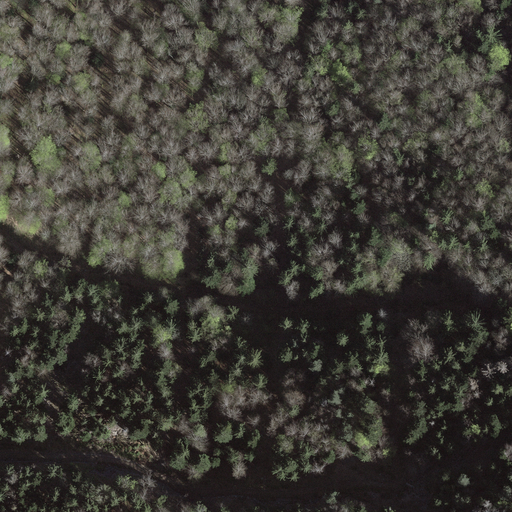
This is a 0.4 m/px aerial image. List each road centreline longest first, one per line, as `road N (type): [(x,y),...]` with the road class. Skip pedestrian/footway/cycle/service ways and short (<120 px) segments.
road 1 (track): [(511,310),(413,306),(282,316),(87,274),(0,220)]
road 2 (track): [(0,458),(115,462),(196,495),(292,498),(358,487),(511,496)]
